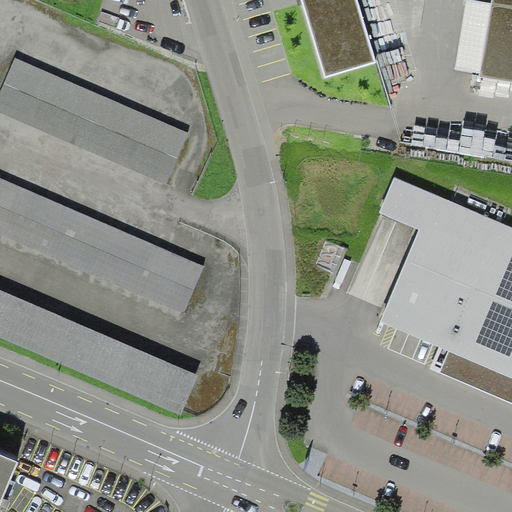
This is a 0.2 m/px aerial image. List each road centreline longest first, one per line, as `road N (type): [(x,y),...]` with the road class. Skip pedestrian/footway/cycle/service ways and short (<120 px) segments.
road 1 (unclassified): [(233,481),(268,318),(269,246),(259,180),(207,0)]
road 2 (unknown): [(239,111),(452,103),(434,36),(437,0)]
road 3 (tertiary): [(233,481),(0,385)]
